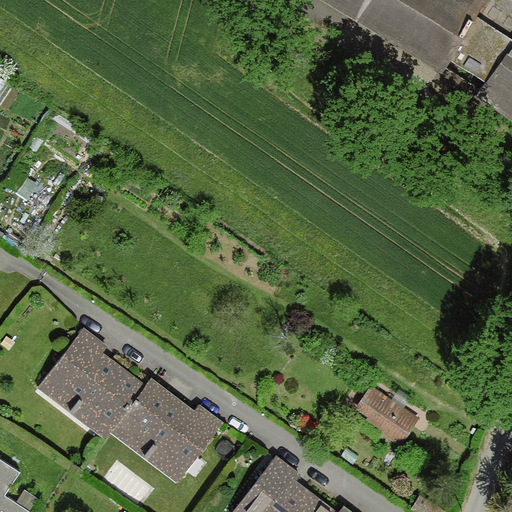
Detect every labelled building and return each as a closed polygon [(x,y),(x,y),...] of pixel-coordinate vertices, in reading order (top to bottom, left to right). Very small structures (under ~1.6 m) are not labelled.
[(511,114),(511,0),(482,0),(481,2),(478,0),(330,0),(443,68),(452,55),(489,79),(480,92),(511,114)] [(86,329),(40,388),(106,440),(112,432),(178,483),(222,427),(156,376),(149,385),(105,351),(109,346),(86,329)] [(420,418),(371,385),(354,410),(403,443),(420,418)] [(307,477),(277,455),(233,511),(353,511),(346,506),(341,511),(303,481),(307,477)] [(21,471),(0,457),(0,511),(30,511),(31,511),(6,495),(21,471)] [(446,511),(421,496),(412,509),(416,511),(446,511)]
